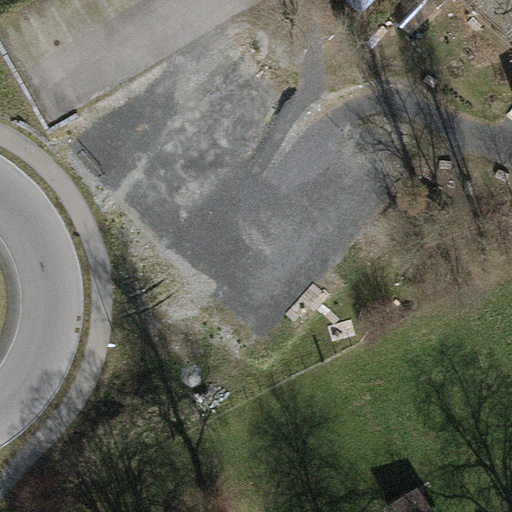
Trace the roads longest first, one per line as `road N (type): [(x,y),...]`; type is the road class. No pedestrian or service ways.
road 1 (residential): [(0,394),(32,345),(39,304),(31,259),(0,210)]
road 2 (unknown): [(200,0),(58,80)]
